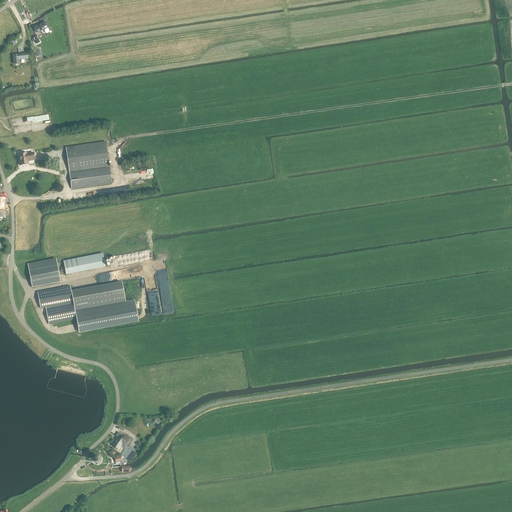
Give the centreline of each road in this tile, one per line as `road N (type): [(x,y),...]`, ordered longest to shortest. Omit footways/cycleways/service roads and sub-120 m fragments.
road 1 (track): [(119,184),(114,147),(127,140),(511,84)]
road 2 (unclassified): [(23,511),(106,434),(117,393),(105,368),(49,347),(14,309),(12,199),(0,168)]
